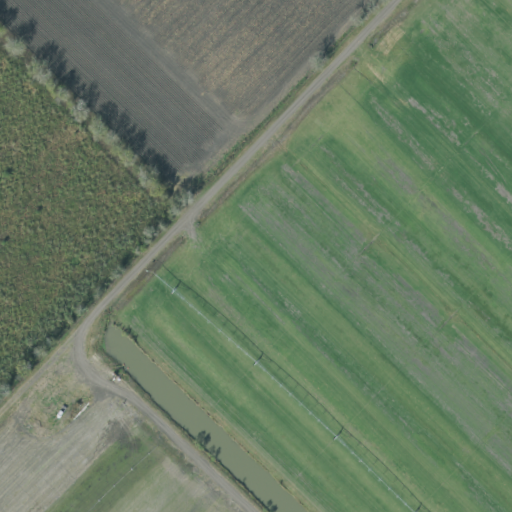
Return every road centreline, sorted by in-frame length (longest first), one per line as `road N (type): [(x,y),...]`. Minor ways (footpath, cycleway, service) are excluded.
road 1 (residential): [(132,262),(384,0)]
road 2 (residential): [(0,62),(162,231)]
